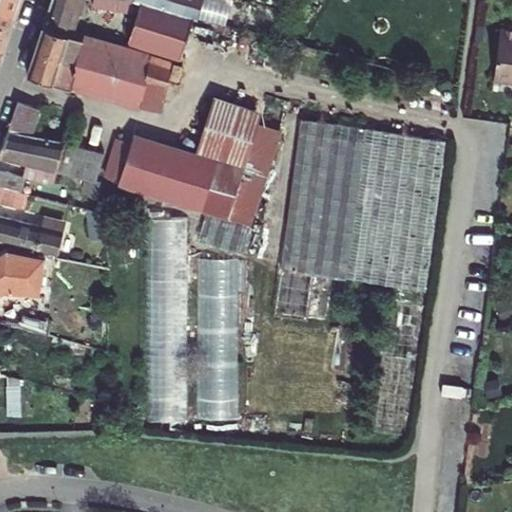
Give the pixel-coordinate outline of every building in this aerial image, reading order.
[(52,0),(49,9),(74,14),(79,0),(52,0)] [(201,53),(209,11),(168,4),(143,0),(95,0),(95,2),(137,11),(130,38),(201,53)] [(143,0),(168,4),(209,11),(211,0),(143,0)] [(0,23),(20,26),(26,8),(0,4),(0,23)] [(0,46),(12,47),(20,26),(0,23),(0,46)] [(37,36),(24,73),(77,86),(79,81),(149,97),(153,76),(169,79),(171,80),(175,58),(77,37),(44,25),(37,36)] [(511,29),(500,28),(493,81),(511,83),(511,29)] [(0,74),(2,75),(12,47),(0,46),(0,74)] [(165,100),(169,79),(153,76),(149,97),(165,100)] [(195,157),(136,136),(119,184),(226,218),(261,117),(214,101),(195,157)] [(14,102),(5,128),(32,132),(37,106),(14,102)] [(426,292),(446,140),(299,121),(278,278),(281,279),(277,311),(326,318),(331,280),(426,292)] [(95,143),(32,132),(5,128),(0,141),(0,155),(85,176),(95,143)] [(105,145),(95,143),(85,176),(97,179),(105,145)] [(0,183),(18,187),(22,173),(0,168),(0,183)] [(0,199),(13,202),(18,187),(0,183),(0,199)] [(115,205),(116,198),(108,196),(107,203),(115,205)] [(115,205),(107,203),(105,213),(114,214),(115,205)] [(62,227),(0,214),(0,236),(46,246),(46,243),(58,246),(62,227)] [(147,220),(146,424),(185,424),(186,220),(147,220)] [(0,290),(20,292),(23,256),(1,247),(0,247),(0,290)] [(22,292),(41,292),(43,255),(24,255),(22,292)] [(200,259),(196,420),(235,421),(238,260),(200,259)] [(409,385),(418,305),(390,302),(381,382),(409,385)]
